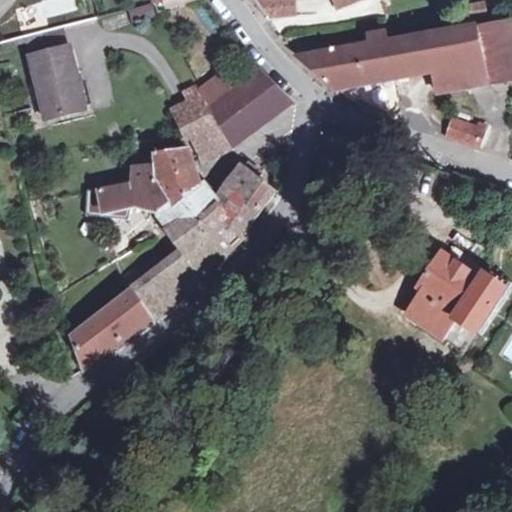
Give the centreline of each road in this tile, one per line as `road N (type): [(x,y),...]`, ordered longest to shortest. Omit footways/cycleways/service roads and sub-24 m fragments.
road 1 (residential): [(0,494),(70,396),(164,331),(294,203),(312,94)]
road 2 (residential): [(511,173),(383,129),(312,94)]
road 3 (unclassified): [(312,94),(233,0)]
